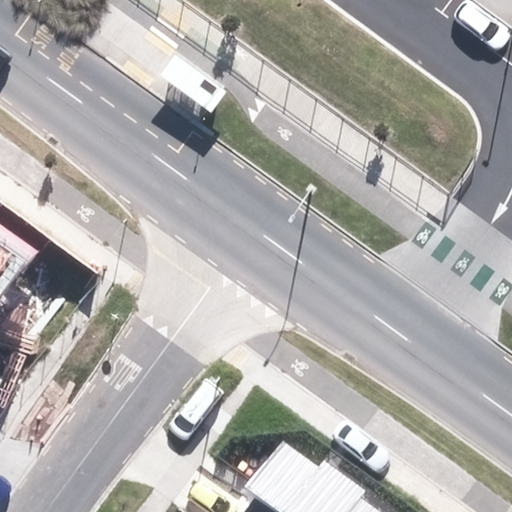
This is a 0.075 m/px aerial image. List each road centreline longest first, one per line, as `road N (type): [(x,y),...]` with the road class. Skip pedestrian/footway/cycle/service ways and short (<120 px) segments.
road 1 (residential): [(241,214),(24,511)]
road 2 (residential): [(241,214),(511,409)]
road 3 (residential): [(0,39),(241,214)]
